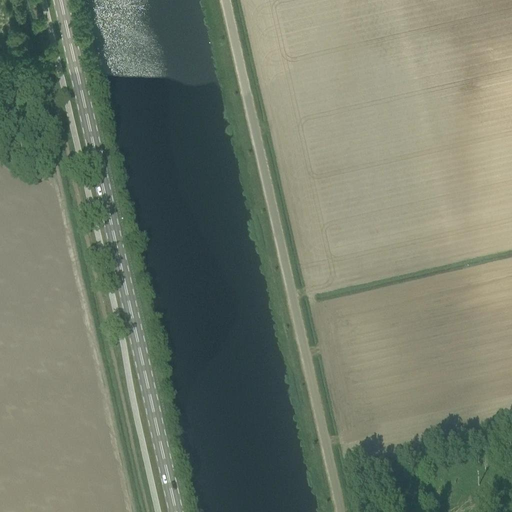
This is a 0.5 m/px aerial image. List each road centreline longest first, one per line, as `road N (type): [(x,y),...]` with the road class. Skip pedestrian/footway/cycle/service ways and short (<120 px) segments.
road 1 (unclassified): [(343,511),(224,0)]
road 2 (secondary): [(175,511),(59,0)]
